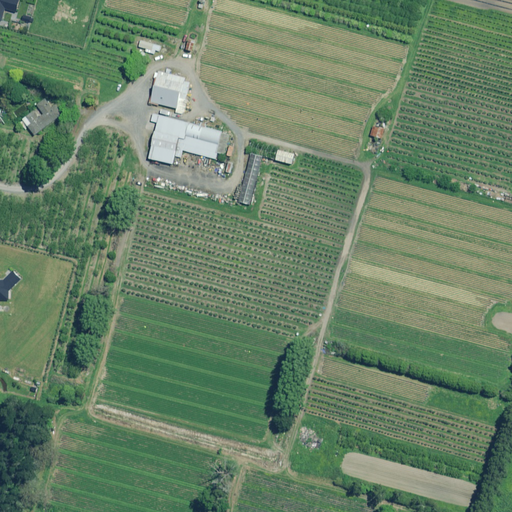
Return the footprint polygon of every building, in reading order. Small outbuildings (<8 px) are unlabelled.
[(0,0),(0,21),(2,22),(5,10),(17,13),(20,0),(0,0)] [(31,17),(23,15),(22,21),(30,24),(31,17)] [(160,47),(141,40),(139,47),(146,49),(146,51),(154,54),(155,50),(159,51),(160,47)] [(193,52),(196,42),(189,40),(186,50),(193,52)] [(169,74),(170,70),(166,69),(165,73),(159,72),(151,102),(177,109),(176,113),(184,115),(187,100),(186,100),(190,83),(183,82),(184,78),(169,74)] [(53,109),(45,99),(39,104),(41,106),(23,120),(35,136),(62,115),(56,107),(53,109)] [(229,134),(221,132),(204,127),(204,124),(200,123),(199,126),(189,123),(153,114),(151,121),(158,123),(149,158),(173,165),(175,156),(181,158),(183,150),(216,159),(217,153),(224,155),(229,134)] [(374,125),(371,136),(382,140),(386,129),(374,125)] [(250,205),(263,156),(252,153),(239,202),(250,205)] [(0,299),(9,300),(9,292),(21,280),(13,272),(4,281),(0,281),(0,299)]
